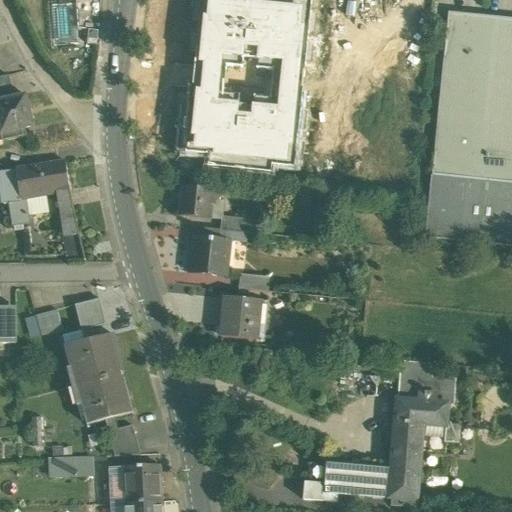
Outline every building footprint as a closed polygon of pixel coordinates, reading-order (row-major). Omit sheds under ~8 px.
[(202,168),(269,175),(270,166),(294,169),(311,4),(273,0),(199,0),(194,58),(201,59),(198,84),(191,84),(184,154),(204,156),(202,168)] [(511,20),(449,14),(433,178),(511,185),(511,20)] [(98,33),(89,32),(87,45),(97,46),(98,33)] [(8,77),(0,79),(0,103),(15,100),(8,77)] [(15,100),(0,103),(0,131),(3,143),(24,138),(22,131),(33,128),(26,98),(15,100)] [(65,163),(16,171),(16,172),(0,173),(0,179),(4,206),(10,206),(13,229),(29,226),(25,202),(25,198),(57,193),(69,191),(65,163)] [(511,185),(433,178),(426,240),(511,248),(511,185)] [(219,192),(182,189),(179,219),(211,222),(213,203),(218,203),(219,192)] [(69,191),(57,193),(61,213),(73,208),(69,191)] [(73,208),(61,213),(64,237),(65,238),(79,236),(73,208)] [(249,222),(221,219),(220,232),(237,234),(248,235),(249,222)] [(237,234),(220,232),(219,236),(220,236),(220,242),(229,243),(236,244),(237,234)] [(208,235),(207,241),(193,240),(190,276),(226,279),(229,243),(220,242),(220,236),(219,236),(208,235)] [(79,236),(65,238),(64,237),(63,237),(68,261),(85,259),(79,236)] [(267,279),(240,277),(238,290),(266,293),(267,279)] [(100,300),(76,307),(82,332),(107,326),(100,300)] [(268,304),(226,300),(222,340),(264,344),(268,304)] [(57,312),(36,318),(42,338),(63,331),(57,312)] [(16,315),(3,315),(3,346),(16,346),(16,315)] [(114,337),(67,349),(76,388),(123,376),(114,337)] [(434,366),(401,363),(397,402),(417,404),(418,396),(425,397),(425,395),(431,396),(432,379),(434,366)] [(338,372),(334,391),(375,398),(378,379),(338,372)] [(123,376),(76,388),(86,427),(133,415),(123,376)] [(456,381),(432,379),(431,396),(430,397),(437,398),(436,406),(448,407),(448,408),(454,409),(456,381)] [(397,402),(393,447),(391,472),(418,475),(422,429),(446,431),(446,429),(448,408),(448,407),(436,406),(437,398),(430,397),(425,397),(418,396),(417,404),(397,402)] [(132,427),(108,434),(113,458),(140,457),(132,427)] [(461,430),(446,429),(446,431),(444,448),(459,449),(461,430)] [(394,436),(383,436),(382,446),(393,447),(394,436)] [(93,459),(67,460),(68,478),(93,477),(93,459)] [(391,472),(327,467),(326,485),(325,494),(338,495),(392,500),(416,502),(418,475),(391,472)] [(160,468),(123,469),(123,471),(125,505),(161,504),(160,468)] [(125,505),(123,471),(111,477),(112,506),(125,505)] [(326,485),(305,484),(303,501),(337,504),(338,495),(325,494),(326,485)] [(416,502),(392,500),(392,507),(415,509),(416,502)]
